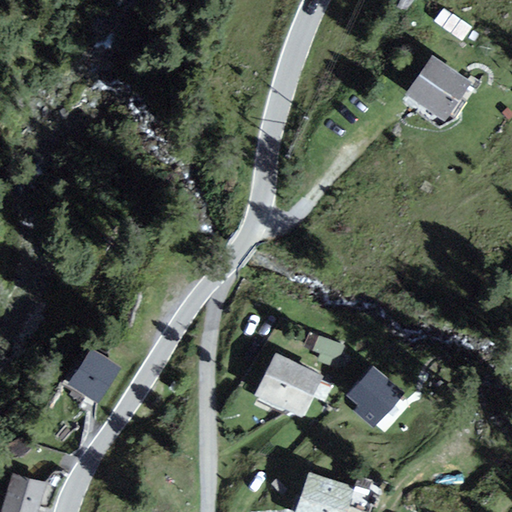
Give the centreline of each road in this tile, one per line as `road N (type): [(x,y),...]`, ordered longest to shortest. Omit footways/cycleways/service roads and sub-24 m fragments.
road 1 (tertiary): [(212,278),(261,208),(275,118),(318,0)]
road 2 (tertiary): [(65,511),(212,278)]
road 3 (residential): [(209,511),(212,278)]
